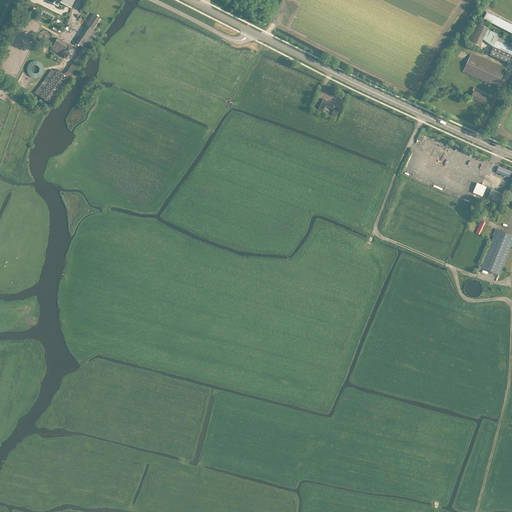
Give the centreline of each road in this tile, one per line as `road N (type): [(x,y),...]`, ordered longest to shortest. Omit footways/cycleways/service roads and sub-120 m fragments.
road 1 (tertiary): [(511,154),(248,30)]
road 2 (track): [(510,283),(508,388),(476,511)]
road 3 (track): [(206,133),(285,0)]
